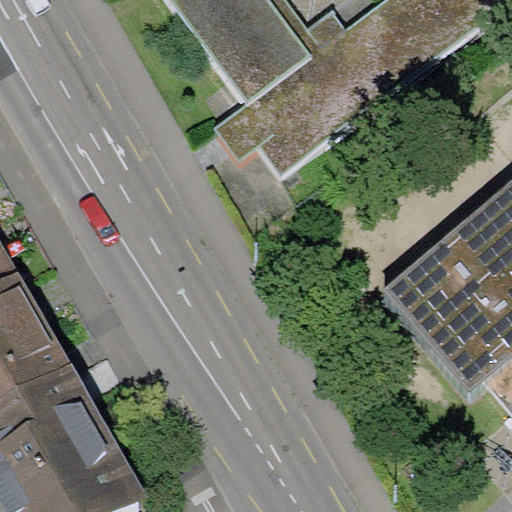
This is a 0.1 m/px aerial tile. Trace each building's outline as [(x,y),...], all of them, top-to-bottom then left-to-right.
[(280,182),(511,9),(511,0),(392,0),(337,41),(323,22),(307,35),(280,0),(162,0),(179,22),(246,113),(235,121),(280,182)] [(468,406),(489,389),(511,416),(511,192),(381,304),(468,406)] [(0,299),(10,294),(7,289),(12,286),(0,264),(0,299)] [(0,422),(63,386),(24,318),(10,294),(0,299),(0,422)] [(136,511),(85,425),(63,386),(0,422),(0,511),(136,511)]
